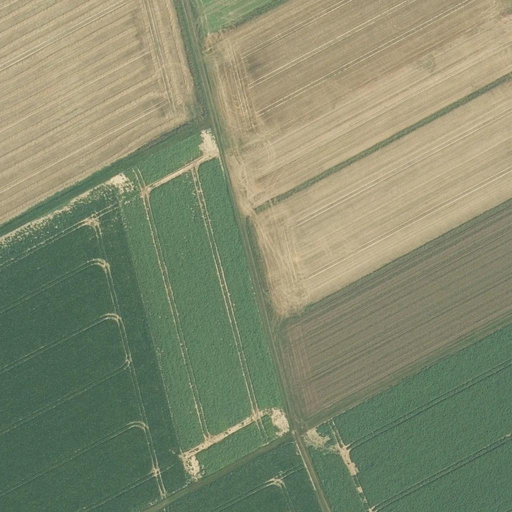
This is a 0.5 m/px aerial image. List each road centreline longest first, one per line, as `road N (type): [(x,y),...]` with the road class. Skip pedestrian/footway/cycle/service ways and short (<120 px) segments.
road 1 (track): [(0,235),(216,120),(296,433),(327,511)]
road 2 (track): [(511,318),(146,511)]
road 3 (track): [(216,120),(184,0)]
